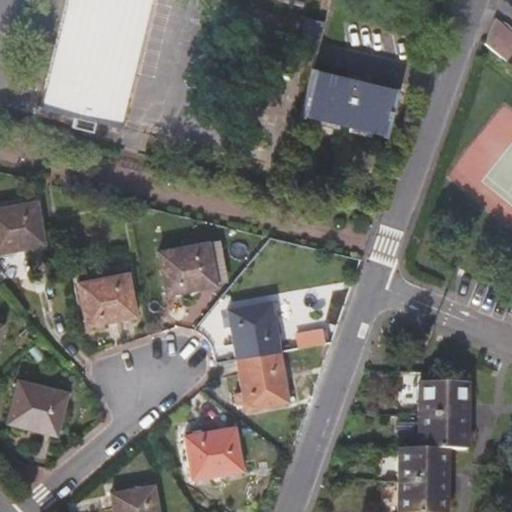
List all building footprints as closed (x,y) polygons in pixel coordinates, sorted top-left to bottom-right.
[(126,123),(155,0),(70,0),(45,103),(126,123)] [(507,58),(511,51),(511,30),(494,15),(494,16),(485,39),(507,58)] [(354,74),(317,65),(307,109),(391,129),(402,85),(367,77),(368,72),(355,69),(354,74)] [(0,255),(45,247),(38,204),(0,211),(0,255)] [(168,293),(219,284),(211,242),(161,251),(168,293)] [(89,326),(139,317),(132,274),(82,283),(89,326)] [(230,309),(239,358),(282,349),(273,301),(230,309)] [(292,400),(282,349),(239,358),(249,408),(292,400)] [(414,381),(414,414),(413,446),(395,447),(394,511),(441,511),(442,447),(462,447),(463,382),(414,381)] [(12,431),(60,442),(70,401),(22,389),(12,431)] [(196,481),(244,474),(238,430),(188,438),(196,481)] [(159,511),(157,496),(116,503),(117,511),(159,511)]
